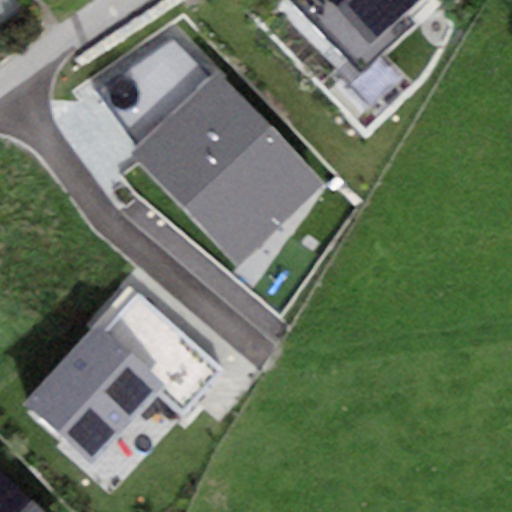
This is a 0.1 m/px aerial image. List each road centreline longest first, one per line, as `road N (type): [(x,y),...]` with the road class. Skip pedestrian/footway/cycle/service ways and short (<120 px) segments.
road 1 (residential): [(265,348),(124,237),(9,97)]
road 2 (track): [(265,348),(511,338)]
road 3 (residential): [(9,97),(139,0)]
